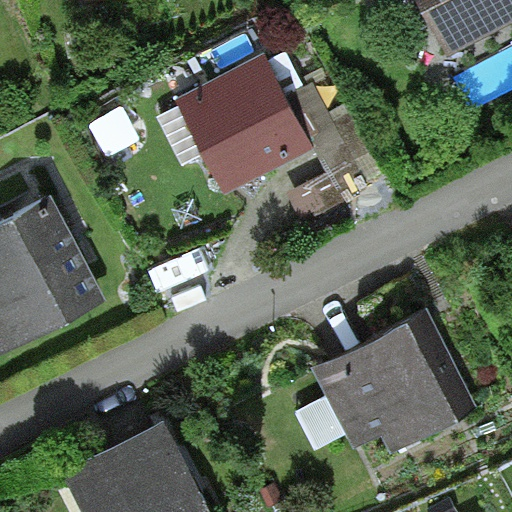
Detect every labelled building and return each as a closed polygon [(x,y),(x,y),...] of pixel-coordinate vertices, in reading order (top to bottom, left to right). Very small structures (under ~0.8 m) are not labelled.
[(511,0),(418,0),(440,43),(511,7),(511,0)] [(255,52),(175,91),(221,183),(301,143),(279,101),(255,52)] [(303,89),(279,101),(301,143),(324,131),(303,89)] [(36,192),(0,209),(0,332),(85,290),(36,192)] [(417,310),(309,362),(344,434),(376,419),(386,440),(462,403),(417,310)] [(206,511),(156,409),(51,460),(76,511),(206,511)]
